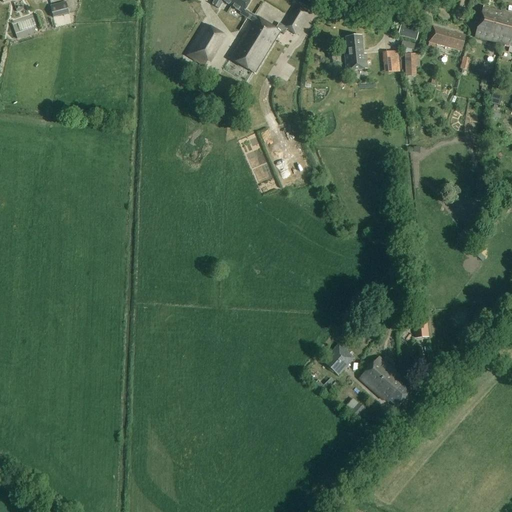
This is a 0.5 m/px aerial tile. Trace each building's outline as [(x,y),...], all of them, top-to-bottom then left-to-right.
[(278,28),(276,30),(255,16),(255,17),(246,12),(252,2),(249,0),(215,0),(212,5),(219,9),(224,2),(242,13),(241,14),(252,21),(229,59),(255,75),(281,33),(286,31),(287,29),(296,34),(308,13),(295,6),(284,27),(282,26),(278,28)] [(511,15),(484,8),(476,38),(509,48),(510,46),(511,46),(511,15)] [(37,17),(20,22),(23,35),(41,30),(37,17)] [(398,36),(403,38),(416,41),(420,28),(401,23),(398,36)] [(205,25),(186,56),(202,66),(205,60),(210,63),(225,37),(205,25)] [(466,36),(432,26),(428,42),(461,52),(466,36)] [(346,72),(352,71),(367,69),(365,54),(363,54),(361,37),(345,39),(346,42),(343,42),(346,72)] [(335,52),(327,53),(329,65),(336,65),(335,52)] [(382,54),(383,67),(394,66),(393,53),(382,54)] [(466,70),(470,58),(462,56),(459,68),(466,70)] [(416,77),(415,57),(405,58),(405,77),(416,77)] [(489,104),(493,105),(498,106),(499,106),(501,97),(492,95),(489,104)] [(429,338),(427,315),(421,316),(421,322),(413,322),(415,339),(429,338)] [(338,377),(354,359),(338,345),(328,355),(331,357),(324,364),(338,377)] [(390,380),(396,373),(379,358),(366,373),(378,384),(386,377),(390,380)] [(378,384),(366,373),(360,379),(383,401),(389,401),(399,389),(395,386),(402,379),(396,373),(390,380),(386,377),(378,384)] [(406,382),(402,379),(395,386),(399,389),(389,401),(397,409),(412,393),(403,385),(406,382)] [(355,421),(364,410),(358,405),(348,416),(355,421)]
